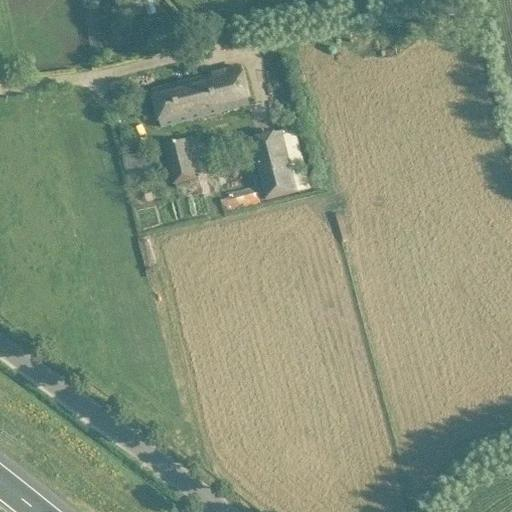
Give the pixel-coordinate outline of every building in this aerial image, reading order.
[(151,91),(161,128),(250,105),(240,68),(151,91)] [(251,140),(266,200),(297,192),(282,132),(251,140)] [(164,145),(173,184),(195,179),(186,140),(164,145)] [(122,156),(128,182),(147,178),(141,152),(122,156)] [(230,200),(222,202),(225,213),(260,204),(255,187),(229,194),(230,200)]
